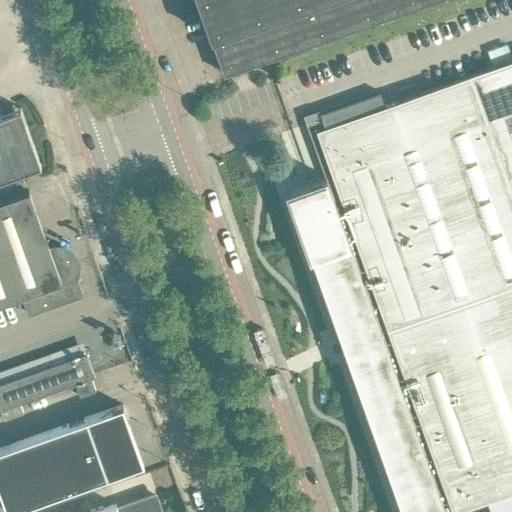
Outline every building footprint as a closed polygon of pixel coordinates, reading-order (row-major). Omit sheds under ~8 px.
[(511,511),(511,59),(327,126),(324,119),(308,125),(325,176),(285,189),(309,258),(314,256),(342,337),(334,340),(337,350),(345,347),(363,401),(403,511),(446,511),(446,509),(453,507),(454,509),(487,498),(492,511),(511,511)] [(41,164),(21,107),(1,114),(0,114),(0,178),(21,171),(41,164)] [(51,244),(49,244),(48,244),(29,189),(0,199),(0,301),(21,295),(28,314),(84,294),(77,275),(78,273),(78,270),(79,267),(79,264),(78,261),(78,259),(76,256),(75,254),(74,252),(73,250),(70,248),(68,247),(64,245),(61,244),(58,243),(55,243),(53,244),(51,244)] [(19,400),(94,373),(86,350),(0,380),(0,407),(4,417),(23,411),(19,400)] [(96,389),(92,378),(76,384),(80,395),(96,389)] [(143,461),(127,417),(122,403),(0,447),(0,491),(7,510),(139,463),(143,461)] [(117,507),(116,504),(116,503),(89,511),(161,511),(155,493),(117,507)]
